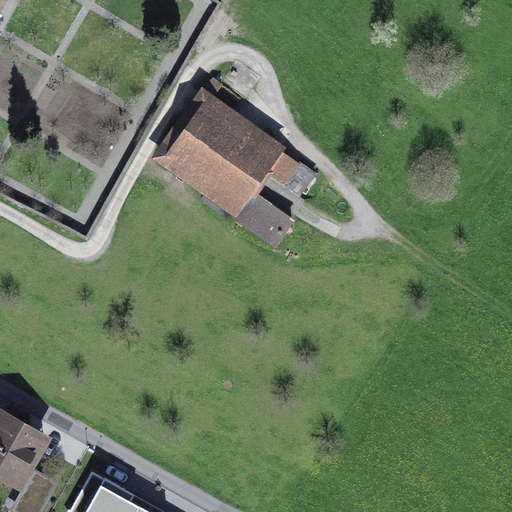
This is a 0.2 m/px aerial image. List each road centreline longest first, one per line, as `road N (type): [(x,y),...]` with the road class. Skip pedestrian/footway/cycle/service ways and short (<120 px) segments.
road 1 (track): [(511,318),(367,213),(277,131),(232,64),(200,64),(88,254),(0,207)]
road 2 (residential): [(0,388),(232,511)]
